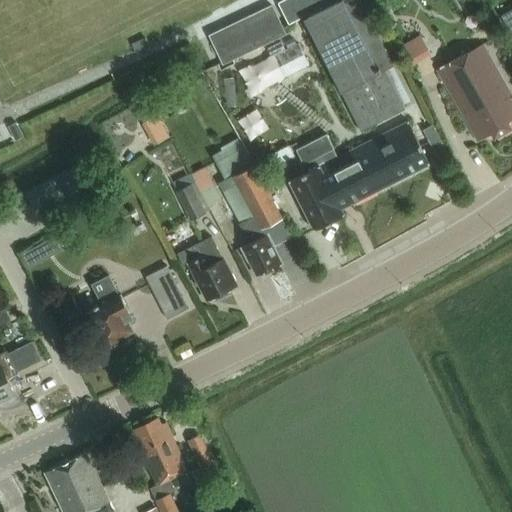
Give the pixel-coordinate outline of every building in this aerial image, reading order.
[(282,0),(278,2),(289,24),(335,0),(282,0)] [(361,132),(405,110),(385,71),(393,67),(360,0),(354,0),(345,5),(342,0),(304,19),(361,132)] [(476,6),(472,0),(458,0),(466,12),(476,6)] [(210,36),(223,64),(285,34),(272,6),(210,36)] [(511,10),(503,16),(511,31),(511,10)] [(281,41),(267,48),(272,57),(286,50),(281,41)] [(262,62),(251,67),(262,90),(273,84),(309,66),(298,44),(286,50),(272,57),(262,62)] [(507,123),(511,120),(511,96),(482,44),(436,70),(477,142),(492,134),(495,139),(511,129),(507,123)] [(17,122),(9,126),(16,140),(24,136),(17,122)] [(429,164),(408,122),(338,158),(334,149),(335,148),(327,134),(297,149),(305,164),(306,163),(310,170),(289,181),(315,230),(344,215),(341,209),(429,164)] [(222,146),(219,148),(221,151),(233,176),(235,175),(253,166),(254,165),(239,137),(222,146)] [(233,176),(241,191),(254,215),(261,228),(263,227),(280,219),(282,218),(283,217),(254,165),(253,166),(235,175),(233,176)] [(187,172),(172,180),(190,218),(205,211),(187,172)] [(225,180),(219,183),(226,198),(238,220),(239,223),(254,215),(241,191),(233,176),(225,180)] [(254,215),(239,223),(249,243),(240,247),(248,261),(251,262),(257,275),(280,263),(273,248),(271,246),(274,245),(270,238),(268,233),(264,234),(261,228),(254,215)] [(263,227),(261,228),(264,234),(268,233),(270,238),(288,229),(282,218),(280,219),(263,227)] [(108,240),(115,262),(140,253),(132,232),(108,240)] [(207,301),(237,286),(211,236),(197,243),(203,255),(188,263),(207,301)] [(36,247),(21,255),(29,270),(44,261),(36,247)] [(119,295),(109,275),(92,284),(102,304),(87,312),(104,346),(107,344),(111,347),(118,344),(118,339),(133,331),(127,319),(132,316),(137,313),(133,305),(128,308),(121,294),(119,295)] [(0,326),(19,315),(14,306),(0,314),(0,326)] [(32,342),(8,354),(18,373),(42,361),(32,342)] [(0,401),(14,394),(7,379),(18,373),(8,354),(6,351),(0,353),(0,401)] [(138,443),(158,486),(150,489),(160,511),(176,511),(177,511),(169,494),(175,491),(169,478),(187,469),(166,423),(161,425),(158,418),(136,428),(142,441),(138,443)] [(82,511),(113,511),(94,468),(89,471),(81,454),(49,469),(57,486),(52,488),(63,511),(82,511),(83,511),(82,511)] [(201,466),(192,470),(202,489),(223,479),(213,460),(201,466)]
